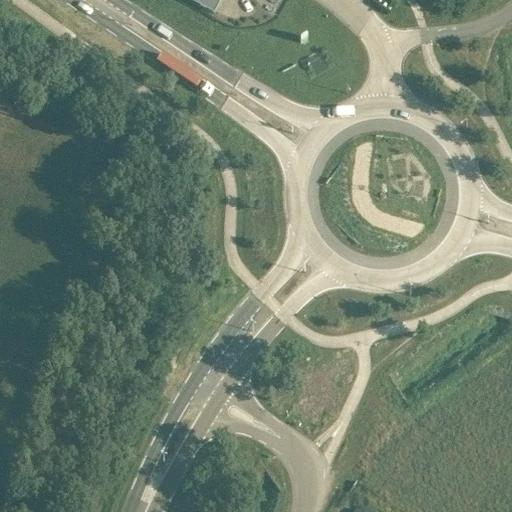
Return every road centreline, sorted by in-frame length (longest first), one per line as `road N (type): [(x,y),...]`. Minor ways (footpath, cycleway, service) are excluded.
road 1 (primary): [(63,0),(254,124),(299,167)]
road 2 (primary): [(322,130),(112,0)]
road 3 (unclassified): [(384,107),(386,47),(471,33),(511,13)]
road 4 (primary): [(307,240),(189,382)]
road 5 (primary): [(228,392),(284,319),(336,269)]
road 6 (primary): [(189,382),(145,464),(140,511)]
road 7 (primary): [(336,269),(369,281),(403,279),(435,264),(458,238)]
road 8 (primary): [(470,197),(467,170),(436,125),(384,107)]
